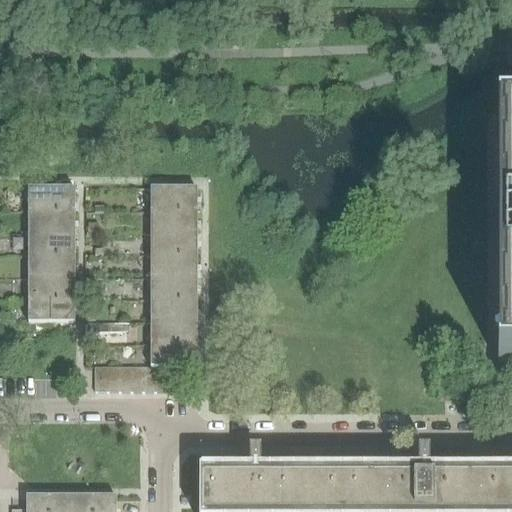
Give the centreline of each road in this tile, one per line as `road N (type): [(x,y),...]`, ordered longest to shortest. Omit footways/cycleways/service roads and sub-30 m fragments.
road 1 (residential): [(511,435),(159,434)]
road 2 (residential): [(159,434),(159,410),(0,411)]
